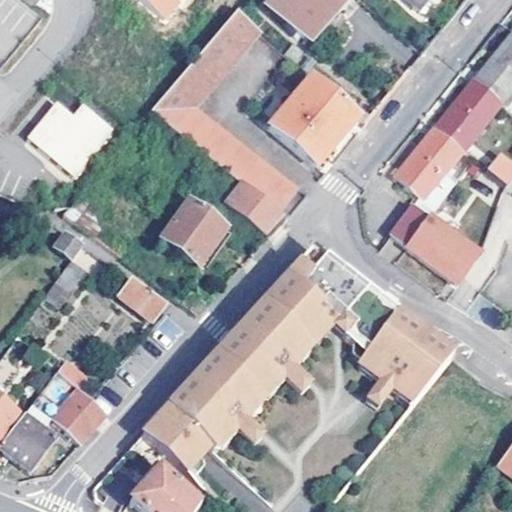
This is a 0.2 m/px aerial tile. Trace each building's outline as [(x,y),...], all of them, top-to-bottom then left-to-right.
[(140,0),(165,21),(181,3),(178,0),(140,0)] [(333,5),(340,11),(350,0),(276,0),(270,8),(303,38),(333,5)] [(403,0),(418,13),(429,0),(403,0)] [(333,5),(303,38),(310,45),(340,11),(333,5)] [(241,187),(276,214),(294,192),(194,111),(259,36),(237,17),(152,115),(195,150),(229,177),(241,187)] [(472,84),(502,108),(505,105),(511,111),(511,110),(511,35),(493,58),(472,84)] [(315,169),(357,120),(353,117),(312,82),(270,130),(315,169)] [(432,132),(462,156),(502,108),(472,84),(454,106),(432,132)] [(56,107),(38,129),(42,132),(60,110),(56,107)] [(27,142),(74,180),(112,133),(82,109),(73,121),(60,110),(42,132),(38,129),(27,142)] [(365,127),(370,120),(358,110),(353,117),(357,120),(365,127)] [(442,182),(462,156),(432,132),(410,160),(394,180),(420,201),(391,241),(406,252),(428,221),(451,189),(442,182)] [(195,150),(153,203),(184,228),(187,230),(229,177),(195,150)] [(505,191),(511,182),(511,171),(497,159),(485,175),(505,191)] [(286,222),(276,214),(241,187),(225,208),(268,242),(286,222)] [(153,203),(149,201),(108,253),(142,280),(184,228),(153,203)] [(478,259),(428,221),(406,252),(455,289),(478,259)] [(56,252),(72,265),(83,250),(67,239),(56,252)] [(209,451),(281,511),(329,511),(451,361),(311,254),(227,346),(156,422),(175,439),(159,457),(166,463),(185,477),(209,451)] [(71,266),(56,286),(69,296),(85,276),(71,266)] [(164,309),(130,284),(118,299),(152,324),(164,309)] [(38,369),(49,353),(32,341),(21,357),(38,369)] [(58,376),(77,391),(85,381),(67,365),(58,376)] [(88,400),(77,391),(49,422),(73,442),(69,446),(76,452),(108,416),(88,400)] [(0,407),(0,438),(15,418),(0,407)] [(22,420),(0,447),(0,451),(30,474),(53,443),(22,420)] [(140,441),(159,457),(175,439),(156,422),(148,432),(140,441)] [(511,447),(497,468),(511,479),(511,447)] [(196,511),(197,511),(156,475),(129,507),(134,511),(196,511)]
